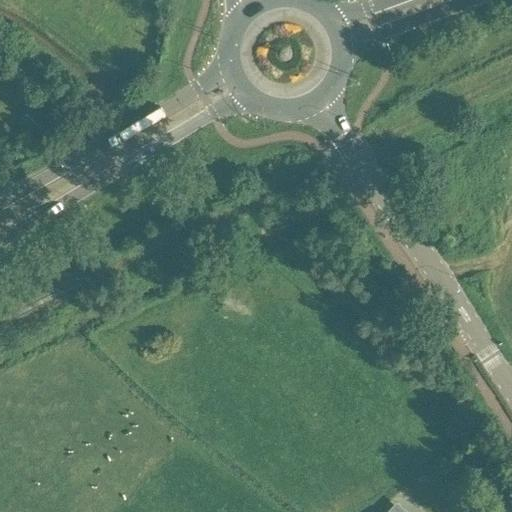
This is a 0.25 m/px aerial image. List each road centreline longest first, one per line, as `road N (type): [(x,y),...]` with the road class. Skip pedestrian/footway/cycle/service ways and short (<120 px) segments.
road 1 (tertiary): [(511,391),(320,97)]
road 2 (secondary): [(0,241),(249,98)]
road 3 (secondary): [(230,68),(0,199)]
road 4 (secondary): [(340,50),(477,0)]
